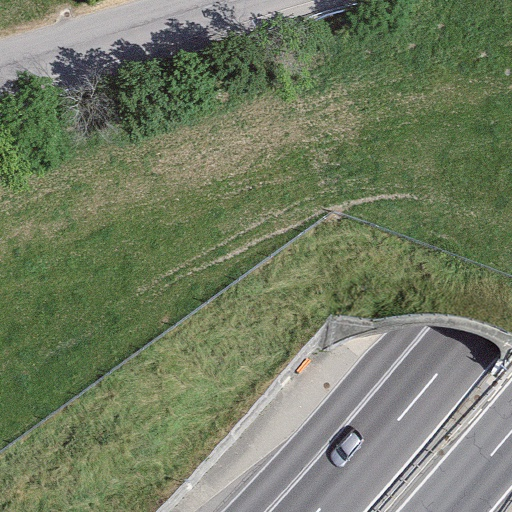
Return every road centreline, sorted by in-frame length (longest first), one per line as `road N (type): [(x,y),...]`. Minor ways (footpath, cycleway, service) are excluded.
road 1 (motorway): [(469,332),(256,511)]
road 2 (motorway): [(469,332),(313,511)]
road 3 (unclassified): [(228,0),(0,66)]
